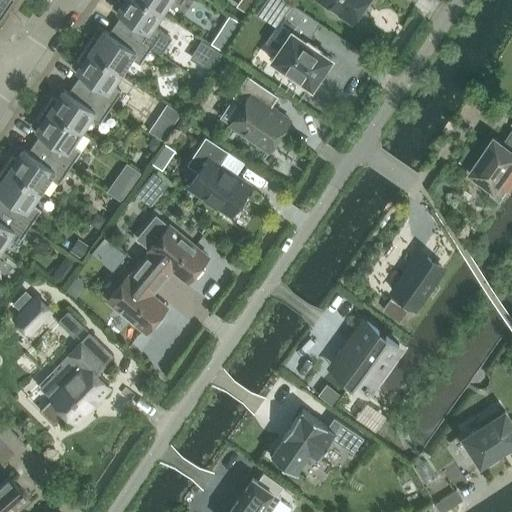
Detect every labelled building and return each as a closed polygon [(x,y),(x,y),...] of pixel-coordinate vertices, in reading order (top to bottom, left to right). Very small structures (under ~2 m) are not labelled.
[(117,11),(122,14),(115,23),(151,47),(162,31),(153,26),(163,12),(145,0),(118,0),(123,3),(117,11)] [(145,0),(163,12),(170,0),(174,0),(181,4),(183,0),(145,0)] [(244,0),(241,0),(238,5),(248,12),(253,5),(244,0)] [(286,0),(266,0),(257,12),(277,26),(285,15),(292,4),(286,0)] [(324,0),(354,20),(367,0),(324,0)] [(277,26),(266,42),(279,50),(272,60),(312,88),(320,76),(321,77),(326,71),(325,70),(332,59),(317,48),(318,47),(308,40),(307,41),(292,31),(297,24),(285,15),(277,26)] [(99,37),(94,34),(85,46),(122,71),(131,58),(140,63),(151,47),(115,23),(109,32),(105,29),(99,37)] [(219,33),(211,45),(221,51),(229,40),(219,33)] [(110,107),(121,91),(113,85),(122,71),(85,46),(77,59),(82,62),(77,70),(81,74),(75,83),(110,107)] [(290,120),(270,106),(277,96),(248,76),(234,96),(244,103),(230,124),(269,151),(290,120)] [(59,97),(53,93),(45,106),(82,131),(91,117),(100,123),(110,107),(75,83),(69,92),(64,89),(59,97)] [(81,150),(72,145),(82,131),(45,106),(36,118),(42,122),(36,130),(41,133),(35,142),(70,166),(81,150)] [(192,123),(182,116),(176,125),(186,132),(192,123)] [(511,162),(511,121),(510,124),(511,125),(511,130),(503,144),(493,137),(469,172),(493,189),(511,162)] [(154,123),(149,131),(163,140),(168,133),(154,123)] [(156,151),(162,142),(153,136),(149,142),(151,147),(156,151)] [(237,206),(241,206),(247,197),(245,193),(250,186),(219,165),(228,151),(206,137),(189,164),(199,171),(189,185),(205,196),(205,200),(214,206),(218,205),(232,214),(237,206)] [(24,148),(18,157),(13,153),(4,165),(41,190),(50,177),(59,182),(70,166),(35,142),(28,152),(24,148)] [(157,157),(153,164),(161,169),(165,162),(157,157)] [(128,163),(108,190),(121,200),(141,172),(128,163)] [(0,183),(0,192),(0,193),(0,205),(30,226),(40,210),(32,204),(41,190),(4,165),(0,171),(0,180),(1,181),(0,183)] [(153,174),(136,194),(150,205),(166,185),(153,174)] [(0,249),(1,250),(10,236),(19,242),(30,226),(0,205),(0,249)] [(96,212),(89,223),(100,230),(107,220),(96,212)] [(208,256),(170,224),(156,213),(136,238),(149,249),(151,250),(140,263),(162,281),(173,268),(188,281),(192,276),(198,275),(204,268),(204,262),(208,256)] [(105,237),(92,252),(113,270),(126,254),(105,237)] [(89,245),(78,238),(70,250),(80,258),(89,245)] [(420,251),(393,290),(416,306),(443,267),(420,251)] [(167,307),(151,294),(162,281),(140,263),(130,276),(128,275),(108,299),(146,331),(167,307)] [(62,283),(69,272),(59,265),(52,276),(62,283)] [(82,278),(76,274),(66,289),(76,296),(83,286),(82,278)] [(37,296),(15,319),(29,333),(51,310),(37,296)] [(391,298),(383,309),(390,314),(397,302),(391,298)] [(350,343),(336,363),(368,386),(399,343),(367,320),(357,333),(355,332),(355,333),(355,334),(352,338),(350,341),(350,340),(349,341),(350,343)] [(54,373),(40,387),(52,399),(40,411),(54,425),(66,413),(77,423),(91,410),(88,407),(110,385),(96,372),(105,363),(113,355),(89,331),(81,340),(68,354),(59,362),(62,365),(58,368),(57,367),(53,371),(54,373)] [(326,382),(318,394),(331,403),(340,392),(326,382)] [(463,437),(480,464),(511,443),(511,420),(505,410),(502,412),(498,407),(499,407),(498,406),(476,420),(477,421),(478,421),(481,426),(463,437)] [(285,435),(271,455),(296,472),(311,451),(319,456),(332,438),(353,452),(364,436),(334,416),(328,426),(303,409),(300,413),(284,435),(285,435)] [(7,423),(0,429),(0,454),(6,461),(25,443),(7,423)] [(254,478),(229,511),(270,511),(281,497),(277,494),(283,485),(264,472),(258,480),(254,478)] [(0,511),(14,511),(29,499),(9,477),(0,485),(0,511)] [(440,511),(442,511),(463,499),(456,489),(435,503),(440,511)]
